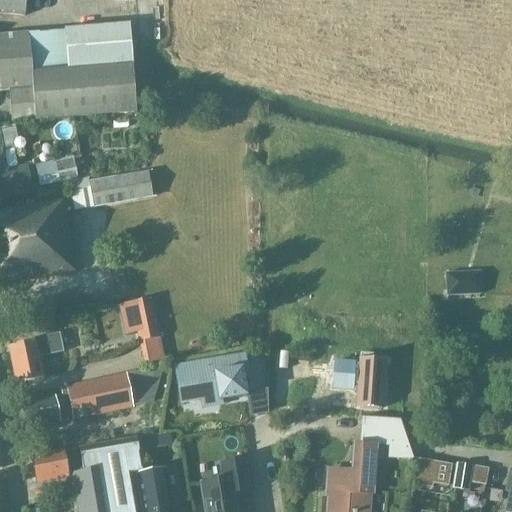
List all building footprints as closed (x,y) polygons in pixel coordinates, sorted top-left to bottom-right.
[(0,0),(0,14),(23,16),(24,0),(0,0)] [(0,35),(0,92),(8,92),(11,125),(71,121),(71,120),(134,114),(128,26),(64,31),(64,30),(0,35)] [(0,200),(31,194),(25,167),(16,169),(12,151),(18,150),(14,128),(0,130),(0,200)] [(38,187),(76,179),(72,159),(35,167),(38,187)] [(147,173),(88,183),(87,178),(70,181),(71,192),(65,193),(65,198),(62,199),(62,200),(0,210),(0,284),(75,272),(65,213),(92,209),(92,207),(151,197),(147,173)] [(470,224),(483,227),(488,209),(474,206),(470,224)] [(477,274),(446,276),(447,298),(478,296),(477,274)] [(152,300),(131,304),(137,336),(138,345),(161,340),(152,300)] [(51,332),(51,302),(31,302),(31,332),(51,332)] [(34,342),(7,347),(14,382),(41,377),(66,372),(58,333),(34,338),(34,342)] [(193,364),(173,367),(177,391),(198,388),(200,401),(217,398),(217,402),(245,398),(241,372),(245,371),(246,374),(247,374),(244,356),(244,355),(193,364)] [(353,364),(333,363),(332,389),(351,390),(352,386),(357,387),(356,408),(380,409),(383,377),(380,376),(381,365),(384,365),(384,362),(359,360),(358,367),(353,367),(353,364)] [(56,396),(19,403),(25,430),(67,421),(64,408),(70,407),(72,419),(131,407),(127,387),(158,382),(163,366),(124,374),(59,387),(61,396),(56,397),(56,396)] [(327,471),(325,490),(327,491),(326,511),(336,511),(366,511),(368,494),(370,494),(372,459),(380,459),(381,448),(387,448),(408,449),(398,421),(365,419),(360,418),(358,446),(353,446),(352,473),(327,471)] [(169,434),(159,436),(135,440),(137,452),(171,447),(169,434)] [(135,439),(79,449),(83,471),(71,473),(77,511),(170,511),(164,474),(160,471),(140,474),(140,470),(138,470),(135,453),(137,453),(135,439)] [(65,471),(77,468),(73,450),(31,458),(36,483),(66,477),(65,471)] [(229,464),(229,471),(230,479),(200,484),(204,506),(202,507),(202,511),(236,511),(234,498),(238,497),(249,492),(244,461),(229,464)] [(432,462),(418,461),(417,480),(431,481),(432,462)] [(472,468),(454,465),(450,490),(468,493),(472,468)]
